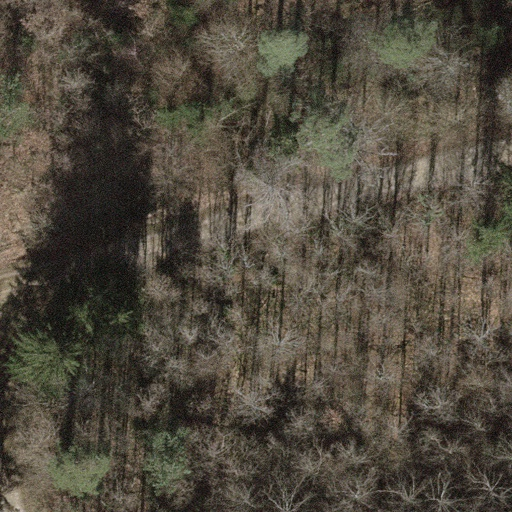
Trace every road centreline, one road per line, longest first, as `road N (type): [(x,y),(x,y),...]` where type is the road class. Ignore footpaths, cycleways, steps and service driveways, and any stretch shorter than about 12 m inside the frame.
road 1 (track): [(0,279),(511,145)]
road 2 (track): [(19,511),(18,353),(47,291),(82,258)]
